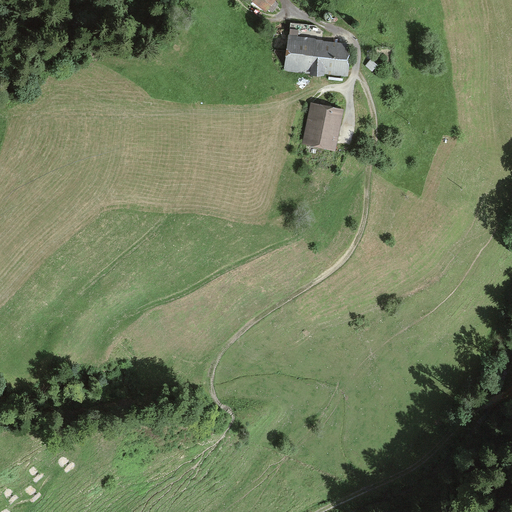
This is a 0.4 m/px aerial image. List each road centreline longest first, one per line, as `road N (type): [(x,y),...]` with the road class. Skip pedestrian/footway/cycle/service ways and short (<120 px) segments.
road 1 (track): [(224,436),(235,415),(213,393),(220,352),(335,266),(362,227),(374,114),(355,68)]
road 2 (track): [(319,511),(422,461),(470,412),(511,390)]
road 3 (track): [(347,134),(354,40),(284,0)]
